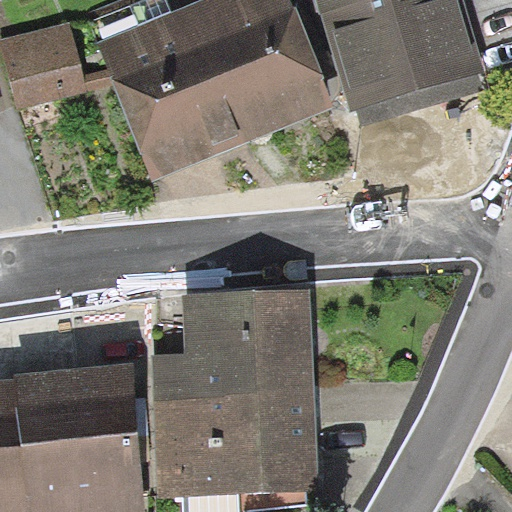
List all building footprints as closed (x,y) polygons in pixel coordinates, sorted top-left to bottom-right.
[(287,0),(208,0),(98,44),(153,184),(332,114),(287,0)] [(362,128),(484,93),(479,75),(484,74),(462,0),(313,0),(319,18),(323,17),(352,115),(358,113),(362,128)] [(71,25),(0,43),(0,44),(18,111),(89,92),(71,25)] [(313,289),(182,293),(184,350),(151,351),(156,494),(320,489),(313,289)] [(149,511),(136,360),(13,370),(14,381),(0,382),(0,511),(149,511)]
